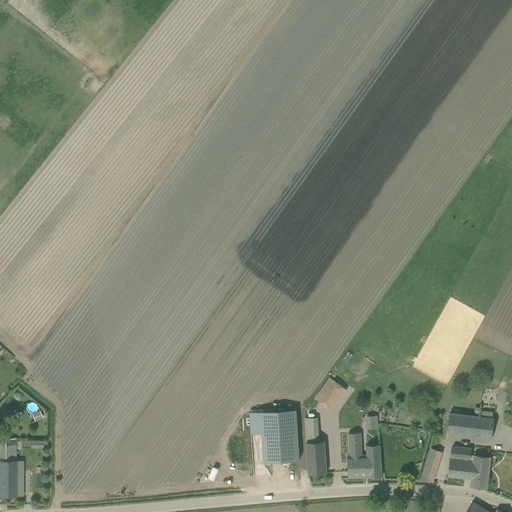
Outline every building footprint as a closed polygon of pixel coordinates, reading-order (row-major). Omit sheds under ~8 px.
[(330,408),(344,389),(330,378),(316,398),(330,408)] [(251,432),(262,432),(264,461),(299,459),(296,408),(249,411),(251,432)] [(40,411),(34,413),(37,420),(43,417),(40,411)] [(492,437),(494,418),(450,413),(447,432),(492,437)] [(305,438),(320,437),(319,416),(304,417),(305,438)] [(378,428),(377,416),(366,416),(367,428),(378,428)] [(348,456),(349,478),(368,477),(382,476),(380,444),(367,445),(367,454),(363,455),(362,432),(348,433),(349,454),(348,455),(348,456)] [(0,437),(0,495),(16,496),(16,438),(0,437)] [(307,442),(308,464),(309,474),(326,473),(324,441),(307,442)] [(420,478),(435,482),(444,450),(429,446),(420,478)] [(450,457),(448,476),(472,479),(471,486),(486,488),(490,457),(475,455),(474,460),(470,460),(472,448),(454,446),(452,448),(450,457)] [(502,511),(498,509),(495,511),(490,511),(473,502),(466,511),(502,511)]
